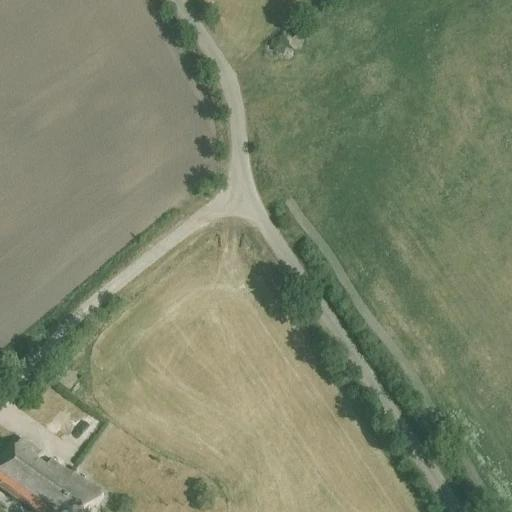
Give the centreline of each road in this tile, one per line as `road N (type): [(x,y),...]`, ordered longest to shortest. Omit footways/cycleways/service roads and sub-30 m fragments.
road 1 (unclassified): [(455,511),(267,231),(237,202)]
road 2 (unclassified): [(0,407),(75,321),(197,219),(237,202)]
road 3 (unclassified): [(237,202),(241,158),(229,85),(177,0)]
